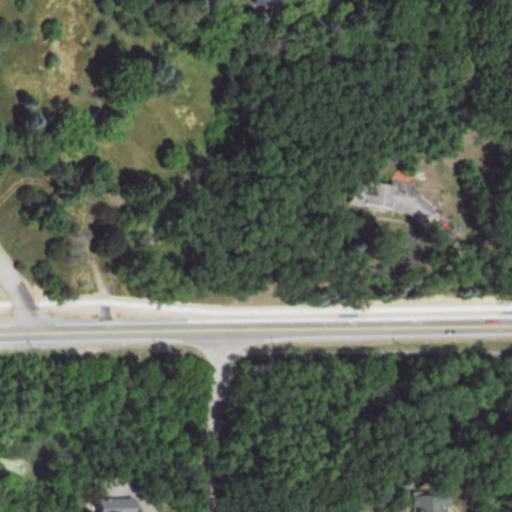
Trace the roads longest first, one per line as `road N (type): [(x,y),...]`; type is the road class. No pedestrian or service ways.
road 1 (tertiary): [(511,324),(0,332)]
road 2 (residential): [(226,329),(210,511)]
